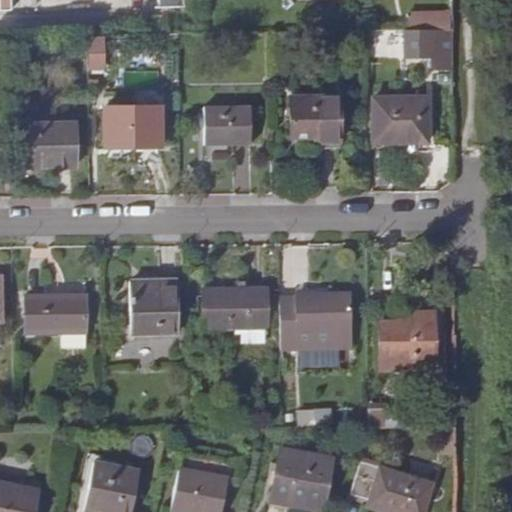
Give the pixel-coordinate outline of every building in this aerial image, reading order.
[(0,0),(0,10),(9,10),(9,0),(0,0)] [(185,0),(158,0),(159,8),(185,8),(185,0)] [(409,31),(431,31),(431,14),(409,15),(409,31)] [(453,14),(431,14),(431,31),(433,31),(453,31),(453,14)] [(433,57),(433,31),(431,31),(409,31),(406,31),(406,59),(433,57)] [(453,31),(433,31),(433,57),(454,57),(453,31)] [(107,37),(93,37),(93,68),(108,68),(107,37)] [(339,99),(292,99),(293,141),(317,139),(317,145),(339,144),(339,99)] [(373,100),(373,144),(427,143),(426,99),(373,100)] [(203,106),(204,146),(249,145),(249,106),(203,106)] [(112,107),(112,145),(158,145),(158,108),(112,107)] [(26,125),(27,169),(75,168),(75,124),(26,125)] [(272,195),(287,196),(287,164),(271,165),(272,195)] [(178,281),(129,283),(129,327),(155,326),(155,334),(178,333),(178,281)] [(266,326),(265,290),(203,289),(203,327),(240,326),(240,341),(266,341),(266,326)] [(278,326),(278,289),(265,290),(266,326),(278,326)] [(25,295),(25,330),(85,330),(85,295),(25,295)] [(294,297),(295,332),(331,331),(350,331),(350,297),(294,297)] [(380,324),(380,372),(435,370),(434,312),(411,313),(410,323),(380,324)] [(331,331),(295,332),(296,346),(330,345),(331,331)] [(299,426),(334,424),(333,409),(298,410),(299,426)] [(368,429),(383,429),(382,409),(368,410),(368,429)] [(280,452),(270,500),(322,509),(331,461),(280,452)] [(359,462),(348,499),(394,511),(424,511),(432,481),(359,462)] [(179,469),(169,511),(171,511),(220,511),(227,478),(179,469)] [(85,472),(82,511),(129,511),(132,474),(85,472)] [(2,496),(0,504),(0,511),(40,511),(42,507),(2,496)]
